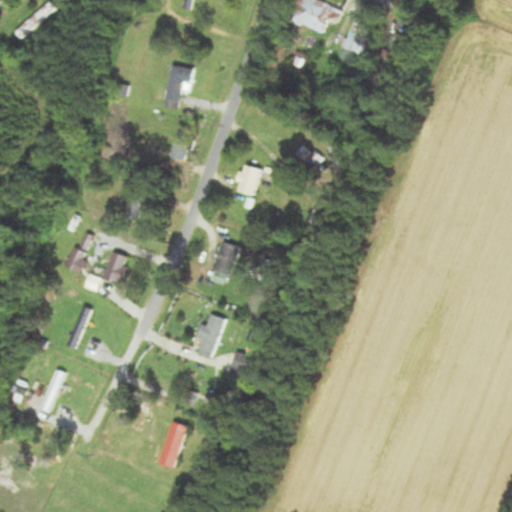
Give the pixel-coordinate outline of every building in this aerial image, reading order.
[(340,10),(319,0),(303,0),(294,20),(328,36),(340,10)] [(51,16),(59,10),(52,3),(17,32),(23,39),(38,26),(46,35),(58,25),(51,16)] [(361,57),(378,34),(361,20),(343,43),(361,57)] [(411,43),(394,36),(386,59),(403,65),(411,43)] [(187,84),(192,85),(195,69),(174,65),(166,107),(182,110),(187,84)] [(188,161),(190,142),(177,141),(175,160),(188,161)] [(265,173),(248,164),(235,187),(252,196),(265,173)] [(231,285),(240,246),(221,242),(212,281),(231,285)] [(106,278),(124,284),(133,257),(115,252),(106,278)] [(96,311),(87,307),(70,345),(78,349),(96,311)] [(209,326),(205,325),(197,352),(215,358),(228,319),(213,314),(209,326)] [(44,409),(52,412),(69,373),(60,369),(44,409)] [(161,464),(176,469),(191,427),(176,422),(161,464)]
